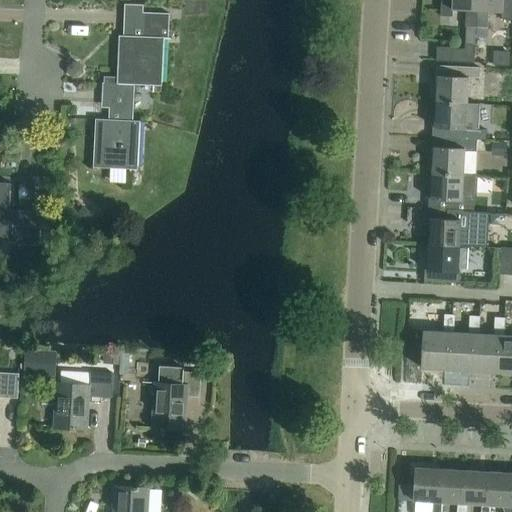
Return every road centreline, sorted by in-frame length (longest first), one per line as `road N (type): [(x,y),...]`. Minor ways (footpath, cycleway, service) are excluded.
road 1 (residential): [(354,404),(374,0)]
road 2 (residential): [(71,476),(103,461),(349,474)]
road 3 (residential): [(511,413),(354,404)]
road 4 (unknown): [(362,259),(511,285)]
